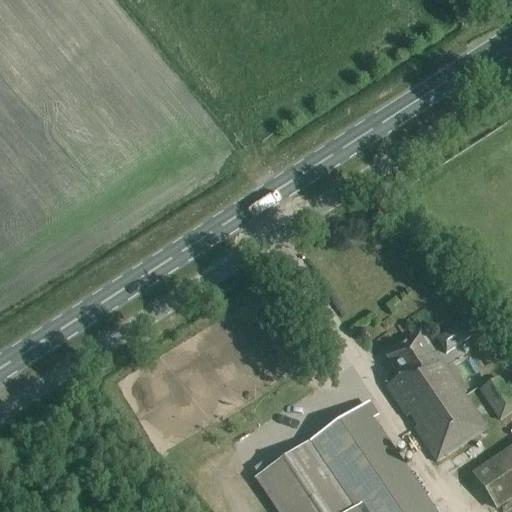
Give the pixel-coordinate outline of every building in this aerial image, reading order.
[(436,464),(486,430),(436,355),(431,358),(418,338),(386,359),(399,379),(385,388),(436,464)] [(467,340),(456,347),(463,359),(474,351),(467,340)] [(499,422),(511,413),(511,401),(498,380),(479,392),(499,422)] [(430,511),(362,411),(310,446),(255,483),(274,511),(430,511)] [(511,450),(473,476),(495,510),(511,499),(511,450)]
